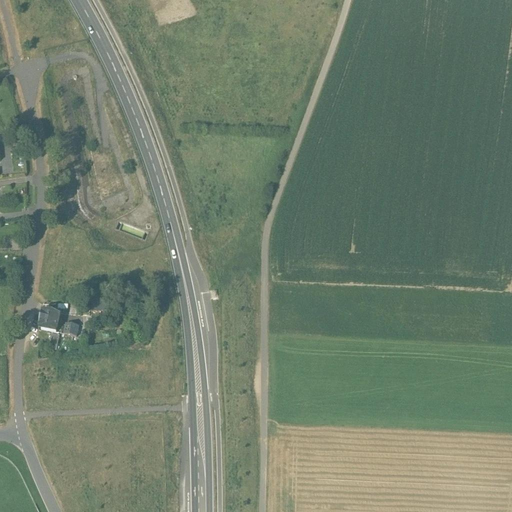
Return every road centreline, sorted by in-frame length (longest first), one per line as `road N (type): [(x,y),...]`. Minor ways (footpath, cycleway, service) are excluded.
road 1 (secondary): [(201,511),(199,397),(180,262),(139,129),(78,0)]
road 2 (track): [(347,0),(266,234),(263,511)]
road 3 (residential): [(24,434),(18,352),(42,175),(23,67)]
